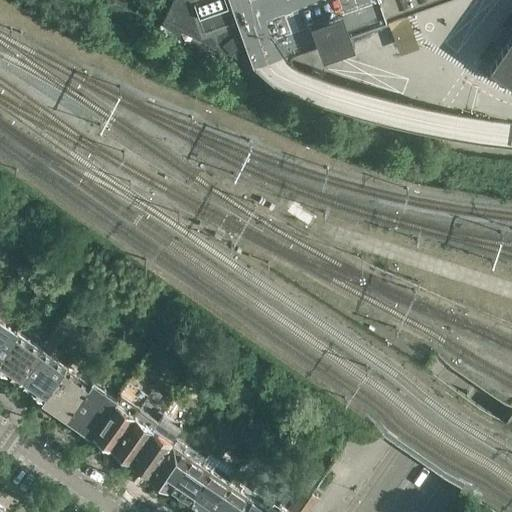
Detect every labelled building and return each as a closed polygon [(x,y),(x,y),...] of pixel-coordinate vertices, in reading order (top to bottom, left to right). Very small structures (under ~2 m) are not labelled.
[(511,0),(511,33),(489,67),(501,75),(498,80),(498,81),(497,81),(497,82),(497,83),(498,84),(498,85),(499,86),(501,86),(502,87),(503,87),(504,86),(506,85),(509,81),(511,82),(511,0),(170,0),(162,18),(254,61),(266,56),(329,34),(401,9),(425,0),(511,0)] [(0,357),(18,332),(0,320),(0,357)] [(0,369),(19,382),(42,349),(18,332),(0,357),(0,369)] [(52,356),(62,342),(52,335),(42,349),(52,356)] [(144,349),(125,336),(118,346),(137,359),(144,349)] [(66,366),(52,356),(42,349),(19,382),(43,399),(66,366)] [(68,417),(91,383),(66,366),(43,399),(43,400),(56,409),(57,412),(63,416),(66,416),(68,417)] [(93,434),(116,400),(91,383),(68,417),(93,434)] [(112,447),(135,413),(116,400),(93,434),(112,447)] [(131,460),(154,426),(135,413),(112,447),(131,460)] [(150,473),(173,439),(154,426),(131,460),(150,473)] [(169,486),(192,452),(173,439),(150,473),(169,486)] [(188,499),(211,466),(192,452),(169,486),(188,499)] [(206,511),(207,511),(230,479),(211,466),(188,499),(206,511)] [(234,511),(249,492),(230,479),(207,511),(234,511)] [(297,511),(307,511),(318,497),(304,487),(290,507),(297,511)] [(262,511),(268,505),(249,492),(234,511),(262,511)] [(297,511),(290,507),(281,501),(276,507),(269,503),(268,505),(262,511),(297,511)]
